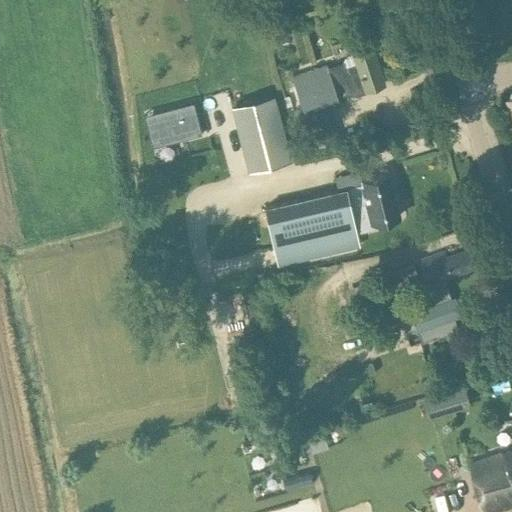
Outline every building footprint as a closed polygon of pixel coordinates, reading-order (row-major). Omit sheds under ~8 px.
[(354,94),(365,90),(384,84),(371,46),(352,53),(353,55),(344,58),(342,62),(327,67),(326,64),(292,76),(303,111),(339,99),(338,97),(353,92),(354,94)] [(290,158),(285,139),(274,97),(232,108),(248,169),(290,158)] [(193,102),(152,112),(160,144),(202,133),(193,102)] [(299,116),(308,148),(339,139),(329,107),(299,116)] [(152,112),(144,114),(152,146),(160,144),(152,112)] [(400,216),(389,173),(361,180),(362,183),(265,208),(280,266),(359,246),(355,232),(373,228),(372,223),(400,216)] [(424,308),(412,313),(419,331),(420,333),(424,342),(432,339),(459,329),(455,318),(462,315),(456,297),(451,299),(444,278),(478,266),(472,248),(447,257),(445,251),(426,258),(421,260),(422,264),(428,279),(429,283),(436,304),(424,308)] [(379,278),(358,286),(367,309),(390,301),(388,293),(401,289),(396,274),(379,278)] [(501,345),(501,352),(505,357),(511,358),(511,357),(511,341),(507,341),(501,345)] [(422,371),(413,374),(417,383),(425,380),(422,371)] [(466,387),(425,399),(430,419),(471,407),(466,387)] [(300,438),(274,446),(278,461),(304,454),(300,438)] [(327,442),(315,446),(318,457),(330,453),(327,442)] [(502,452),(478,460),(470,463),(487,511),(494,511),(511,506),(511,450),(502,453),(502,452)] [(323,459),(311,463),(315,474),(326,470),(323,459)]
